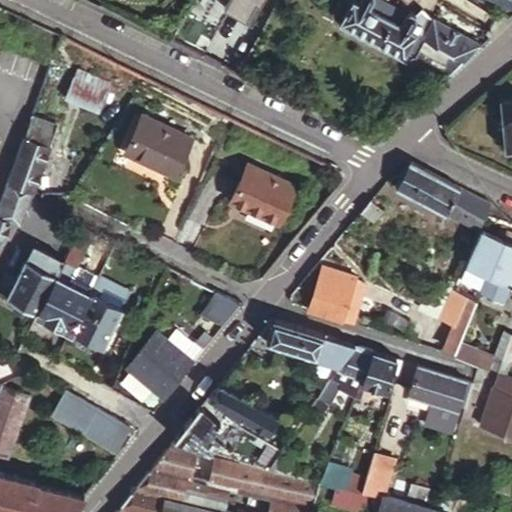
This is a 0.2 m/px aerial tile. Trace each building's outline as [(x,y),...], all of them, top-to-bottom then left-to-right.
[(226,0),(247,13),(255,0),(226,0)] [(448,71),(480,41),(417,5),(413,9),(406,6),(404,8),(386,0),(334,0),(330,7),(331,14),(335,15),(335,18),(402,52),(403,49),(409,52),(415,49),(417,53),(448,71)] [(191,20),(181,14),(174,27),(184,33),(191,20)] [(99,112),(113,85),(81,69),(67,96),(99,112)] [(52,77),(45,75),(37,98),(32,112),(39,115),(52,77)] [(511,95),(500,96),(502,146),(511,145),(511,95)] [(39,115),(32,112),(8,179),(32,189),(34,189),(57,122),(39,115)] [(189,141),(139,118),(122,154),(172,177),(189,141)] [(402,171),(394,185),(446,212),(461,184),(409,159),(402,171)] [(293,190),(244,167),(228,203),(277,226),(293,190)] [(20,221),(32,189),(8,179),(0,200),(0,214),(10,218),(20,221)] [(461,184),(446,212),(464,221),(472,206),(477,198),(479,193),(461,184)] [(472,206),(464,221),(480,229),(486,214),(490,199),(479,193),(477,198),(472,206)] [(369,198),(359,210),(371,220),(380,207),(369,198)] [(0,241),(2,243),(10,218),(0,214),(0,241)] [(85,223),(84,223),(65,259),(75,264),(81,252),(83,253),(93,235),(85,223)] [(490,270),(504,237),(481,227),(467,260),(490,270)] [(504,237),(490,270),(482,289),(504,298),(511,279),(511,240),(505,238),(504,237)] [(58,271),(65,259),(32,241),(25,254),(56,271),(58,271)] [(37,310),(56,271),(25,254),(15,275),(9,286),(5,293),(37,310)] [(75,264),(65,259),(58,271),(90,288),(96,275),(75,264)] [(309,307),(340,318),(355,275),(325,263),(322,270),(321,271),(320,273),(309,307)] [(0,279),(0,280),(9,286),(15,275),(5,270),(0,279)] [(90,288),(58,271),(56,271),(37,310),(71,327),(90,288)] [(96,275),(90,288),(123,305),(130,290),(98,273),(96,275)] [(365,278),(355,275),(340,318),(348,321),(350,321),(365,278)] [(442,315),(455,289),(436,280),(424,305),(442,315)] [(90,288),(71,327),(104,344),(123,305),(90,288)] [(467,295),(455,289),(442,315),(454,322),(445,346),(456,351),(457,348),(459,343),(460,341),(477,300),(467,295)] [(240,302),(223,293),(209,317),(217,321),(222,324),(240,302)] [(265,340),(317,357),(325,333),(272,316),(265,340)] [(222,324),(217,321),(206,335),(210,339),(222,324)] [(156,329),(127,364),(165,395),(171,387),(181,375),(193,361),(204,347),(193,339),(183,352),(156,329)] [(495,354),(492,364),(506,370),(511,354),(511,331),(505,329),(495,354)] [(317,357),(339,364),(355,343),(325,333),(317,357)] [(492,364),(495,354),(460,341),(455,354),(471,359),(478,362),(479,360),(491,365),(492,364)] [(355,343),(339,364),(337,367),(361,377),(372,348),(355,343)] [(396,356),(372,348),(361,377),(359,382),(386,390),(396,356)] [(127,364),(122,359),(110,386),(153,409),(163,398),(165,395),(127,364)] [(417,363),(408,391),(432,399),(448,404),(457,407),(466,379),(417,363)] [(359,382),(361,377),(337,367),(331,376),(343,381),(342,384),(356,390),(359,382)] [(511,413),(511,374),(501,371),(495,386),(493,386),(482,418),(507,427),(511,418),(511,413)] [(331,398),(342,384),(343,381),(331,376),(319,392),(331,398)] [(220,379),(209,393),(269,427),(277,412),(256,399),(220,379)] [(30,394),(0,383),(0,452),(9,455),(30,394)] [(256,399),(277,412),(285,399),(263,387),(256,399)] [(129,425),(65,389),(51,414),(116,449),(129,425)] [(324,409),(331,398),(319,392),(312,401),(324,409)] [(448,404),(432,399),(430,405),(436,407),(435,409),(446,413),(448,404)] [(201,403),(173,436),(211,448),(219,437),(221,434),(214,428),(220,420),(201,403)] [(278,413),(283,416),(287,410),(282,407),(278,413)] [(267,466),(211,448),(173,436),(111,511),(312,511),(319,489),(321,483),(320,482),(302,477),(287,472),(267,466)] [(286,438),(280,446),(277,450),(291,459),(294,448),(286,438)] [(267,466),(287,472),(291,459),(277,450),(267,466)] [(302,477),(320,482),(327,463),(329,459),(310,455),(302,477)] [(336,484),(347,488),(351,477),(331,471),(333,465),(327,463),(320,482),(336,485),(336,484)] [(0,511),(3,511),(68,511),(84,493),(39,481),(39,479),(0,470),(0,511)] [(360,492),(364,479),(365,475),(353,472),(351,477),(347,488),(360,492)] [(509,489),(511,478),(511,476),(501,473),(497,485),(509,489)] [(429,486),(390,477),(388,485),(411,491),(410,498),(425,501),(429,486)] [(360,492),(372,495),(375,483),(364,479),(360,492)] [(373,495),(368,511),(398,511),(401,500),(373,494),(373,495)] [(455,511),(456,511),(438,508),(401,500),(398,511),(455,511)]
